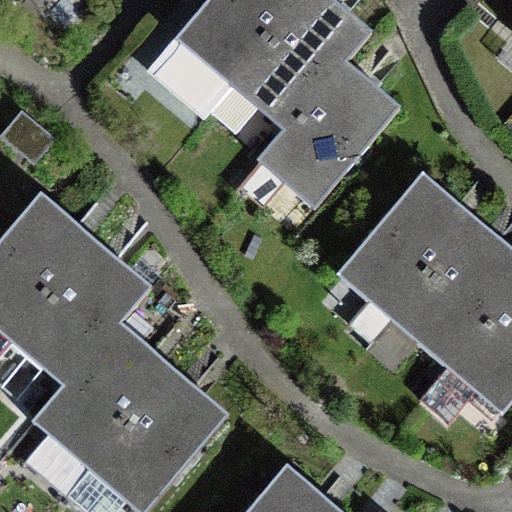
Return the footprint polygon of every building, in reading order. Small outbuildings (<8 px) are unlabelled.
[(200,114),(223,86),(296,0),(205,0),(147,69),(200,114)] [(296,0),(223,86),(277,132),(334,65),(359,36),(316,0),(296,0)] [(393,115),(334,65),(277,132),(250,164),(310,214),(393,115)] [(393,322),(474,226),(420,180),(339,276),(393,322)] [(0,344),(3,347),(91,244),(36,197),(0,238),(0,344)] [(511,258),(474,226),(393,322),(449,369),(511,294),(511,258)] [(91,244),(3,347),(56,392),(113,326),(144,289),(91,244)] [(511,294),(449,369),(416,405),(442,427),(475,389),(500,411),(511,397),(511,294)] [(113,326),(56,392),(25,429),(82,477),(170,374),(113,326)] [(170,374),(82,477),(122,511),(141,511),(222,419),(170,374)] [(323,511),(277,473),(244,511),(323,511)]
